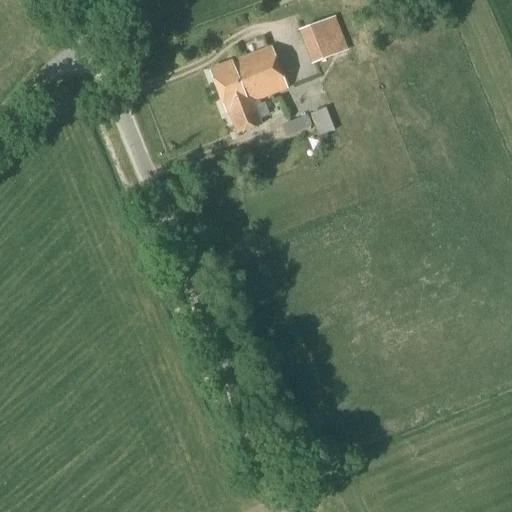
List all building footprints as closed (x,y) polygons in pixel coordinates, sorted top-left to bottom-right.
[(336,18),(301,31),(313,66),(323,62),(348,53),(336,18)] [(272,48),(241,60),(233,63),(233,62),(210,71),(227,114),(229,113),(237,135),(262,125),(253,103),(257,101),(288,90),(272,48)] [(310,115),(321,142),(328,139),(326,135),(335,131),(326,108),(310,115)] [(281,127),(286,138),(312,127),(308,115),(281,127)] [(324,454),(327,461),(332,459),(329,452),(324,454)]
